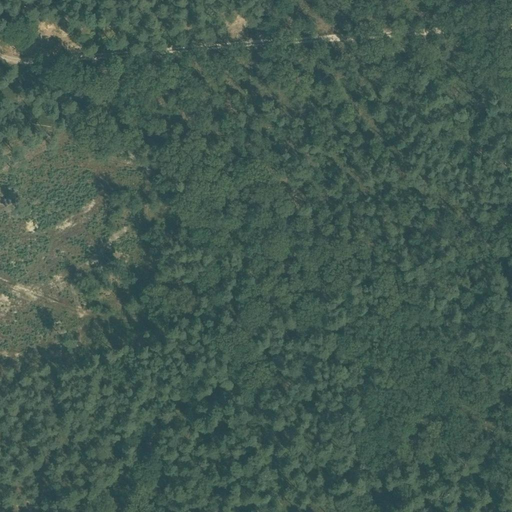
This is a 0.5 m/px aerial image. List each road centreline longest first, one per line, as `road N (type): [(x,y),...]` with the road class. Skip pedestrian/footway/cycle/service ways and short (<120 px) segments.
road 1 (track): [(0,53),(57,64),(511,27)]
road 2 (track): [(151,321),(87,313),(0,278)]
